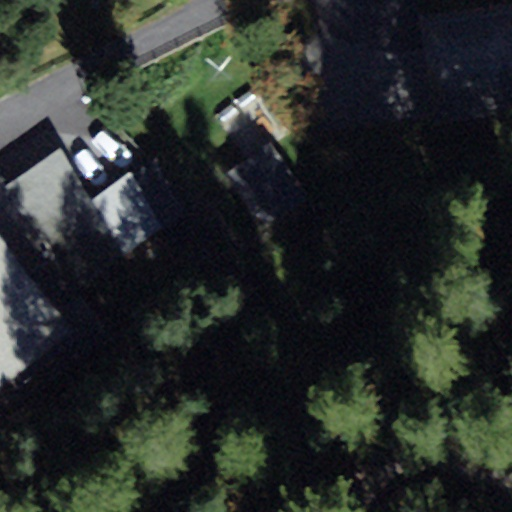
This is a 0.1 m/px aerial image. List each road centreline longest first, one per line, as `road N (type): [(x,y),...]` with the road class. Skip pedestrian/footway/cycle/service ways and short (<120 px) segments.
road 1 (residential): [(0,120),(94,66),(253,0)]
road 2 (track): [(308,511),(428,461),(458,458),(511,476)]
